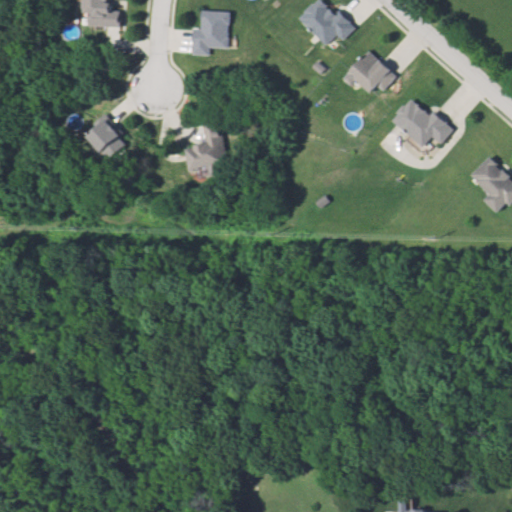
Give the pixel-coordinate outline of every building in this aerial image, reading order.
[(87,0),(120,0),(119,27),(86,25),(87,0)] [(304,20),(326,0),(350,26),(329,46),(304,20)] [(230,13),(228,54),(193,52),(195,11),(230,13)] [(351,74),(369,51),(393,70),(374,93),(351,74)] [(396,121),(417,98),(450,128),(429,151),(396,121)] [(109,122),(129,143),(110,161),(90,140),(109,122)] [(222,123),(228,163),(193,169),(186,129),(222,123)] [(492,156),(511,177),(511,198),(499,210),(469,178),(492,156)] [(388,511),(390,500),(448,507),(447,511),(388,511)]
